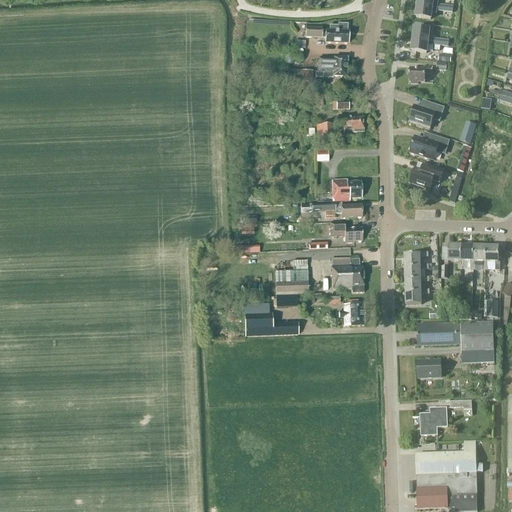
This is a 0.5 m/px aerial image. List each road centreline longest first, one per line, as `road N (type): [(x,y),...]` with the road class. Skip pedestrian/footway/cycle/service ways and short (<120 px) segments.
road 1 (residential): [(394,511),(385,224)]
road 2 (residential): [(385,224),(381,115),(368,72),(381,0)]
road 3 (residential): [(509,230),(385,224)]
